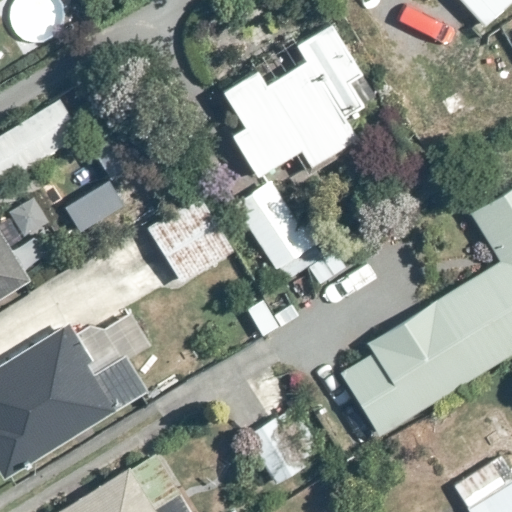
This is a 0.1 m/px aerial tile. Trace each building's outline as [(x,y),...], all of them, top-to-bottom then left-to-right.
[(510,0),(464,0),(485,23),(510,0)] [(379,101),(333,19),(297,39),(307,56),(267,79),(259,65),(223,85),(244,123),(232,130),(256,173),(303,147),(312,163),(356,139),(345,120),(379,101)] [(0,182),(82,132),(59,94),(0,130),(0,182)] [(311,245),(270,178),(233,201),(275,267),(311,245)] [(511,351),(511,183),(470,209),(500,259),(369,339),(375,348),(341,368),(381,432),(511,351)] [(234,248),(201,195),(148,227),(180,281),(234,248)] [(12,241),(0,220),(0,297),(34,277),(12,241)] [(130,353),(101,371),(69,321),(0,364),(0,456),(11,474),(122,404),(151,386),(130,353)] [(283,414),(249,434),(275,479),(310,459),(283,414)] [(511,511),(511,456),(507,447),(452,479),(471,511),(511,511)] [(193,511),(158,452),(58,511),(193,511)]
